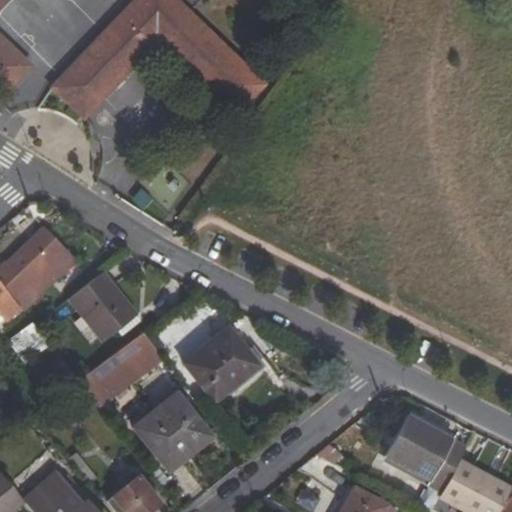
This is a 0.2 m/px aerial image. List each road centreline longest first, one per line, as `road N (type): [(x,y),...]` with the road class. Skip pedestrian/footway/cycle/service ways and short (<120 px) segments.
road 1 (residential): [(385,371),(174,257),(36,170)]
road 2 (residential): [(214,511),(385,371)]
road 3 (residential): [(511,437),(385,371)]
